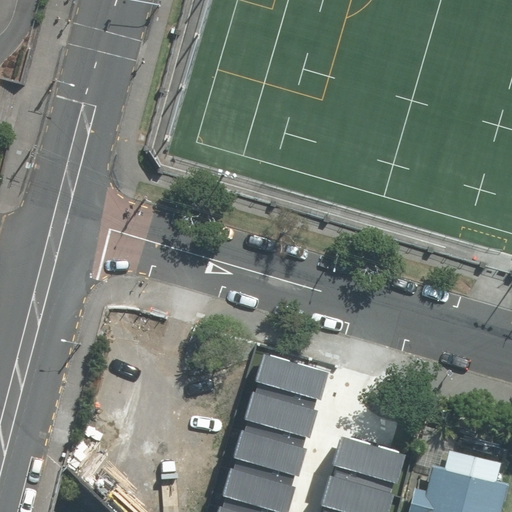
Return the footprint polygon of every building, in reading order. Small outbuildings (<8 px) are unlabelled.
[(316,410),(327,372),(264,354),(253,392),(316,410)] [(304,448),(316,410),(253,392),(242,430),(304,448)] [(293,487),(304,448),(242,430),(231,469),(293,487)] [(394,486),(403,452),(341,435),(331,468),(394,486)] [(497,511),(505,483),(495,481),(499,462),(448,450),(444,466),(431,463),(420,506),(419,511),(497,511)] [(339,511),(386,511),(394,486),(331,468),(320,507),(339,511)] [(236,511),(285,511),(293,487),(231,469),(220,507),(236,511)]
